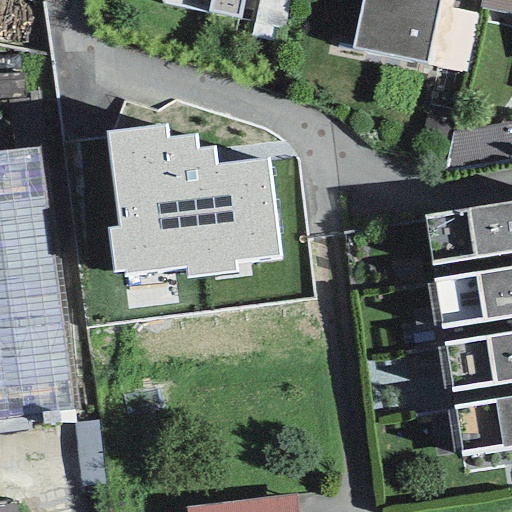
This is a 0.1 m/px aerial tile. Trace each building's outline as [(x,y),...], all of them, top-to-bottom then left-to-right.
[(240,0),(161,0),(161,2),(237,18),(240,0)] [(438,0),(360,0),(351,47),(425,62),(438,0)] [(511,0),(479,0),(477,7),(511,13),(511,0)] [(198,133),(197,101),(105,104),(106,118),(182,116),(183,143),(169,144),(169,148),(108,150),(112,261),(149,260),(148,234),(203,232),(203,210),(231,209),(229,158),(246,157),(247,187),(264,186),(262,130),(198,133)] [(43,142),(0,147),(0,419),(77,410),(43,142)] [(511,200),(422,214),(430,264),(511,251),(511,200)] [(511,266),(434,277),(441,324),(511,314),(511,266)] [(511,332),(443,342),(449,388),(511,380),(511,332)] [(511,397),(456,407),(464,454),(511,446),(511,397)] [(0,503),(0,511),(67,511),(65,496),(0,503)]
